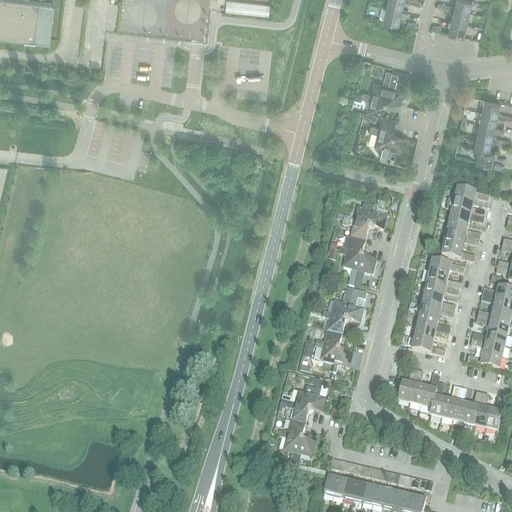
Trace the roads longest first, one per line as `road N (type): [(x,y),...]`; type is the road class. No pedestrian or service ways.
road 1 (tertiary): [(223,442),(301,134)]
road 2 (residential): [(448,69),(400,251)]
road 3 (residential): [(448,377),(501,203)]
road 4 (residential): [(441,480),(335,453),(334,433),(310,427)]
road 5 (residential): [(376,351),(367,392),(374,414),(447,456)]
